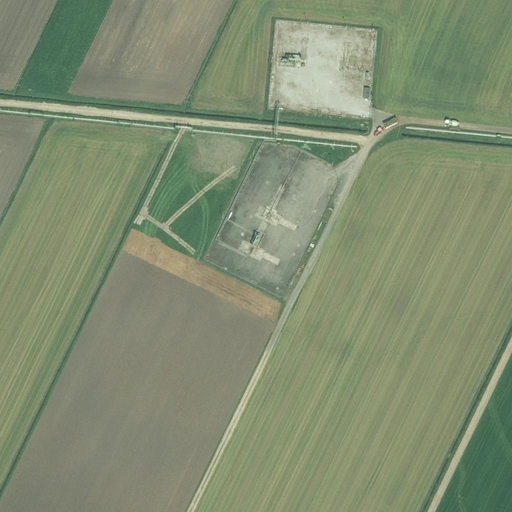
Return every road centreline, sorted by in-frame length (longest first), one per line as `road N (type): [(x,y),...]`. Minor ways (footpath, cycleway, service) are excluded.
road 1 (track): [(358,164),(190,511)]
road 2 (track): [(0,103),(371,142)]
road 3 (unclassified): [(511,135),(392,122),(378,129),(358,164)]
